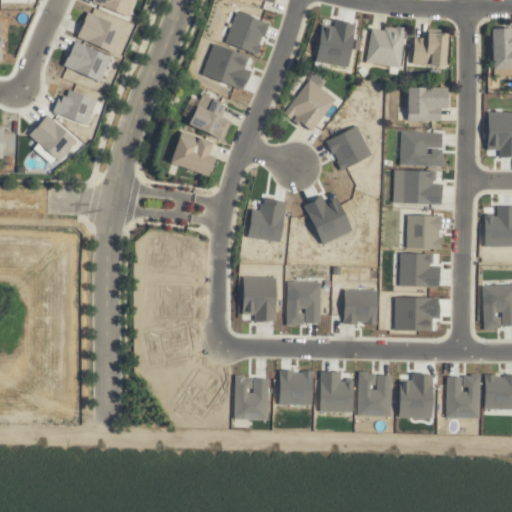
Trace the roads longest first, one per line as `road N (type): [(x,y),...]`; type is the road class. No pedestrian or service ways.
road 1 (residential): [(179,0),(138,97),(111,200),(104,420)]
road 2 (residential): [(438,0),(433,348)]
road 3 (residential): [(196,257),(192,341),(433,348)]
road 4 (residential): [(196,257),(212,173),(276,0)]
road 5 (residential): [(511,6),(350,0)]
